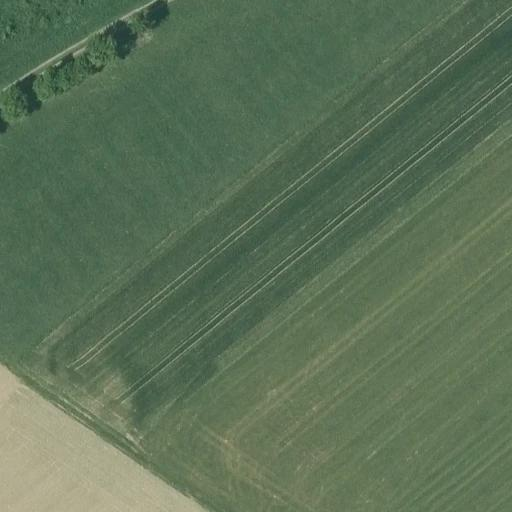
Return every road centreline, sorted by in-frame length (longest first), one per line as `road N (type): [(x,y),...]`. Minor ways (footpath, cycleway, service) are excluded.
road 1 (track): [(211,511),(0,366)]
road 2 (track): [(166,0),(0,95)]
